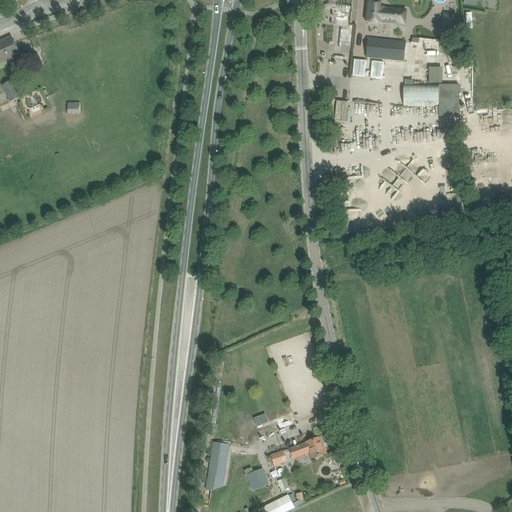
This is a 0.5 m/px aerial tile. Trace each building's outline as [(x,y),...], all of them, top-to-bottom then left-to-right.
[(366,22),(397,25),(398,11),(380,9),(381,2),(368,1),(366,22)] [(350,6),(337,4),(332,41),(336,42),(337,37),(342,37),(342,40),(351,42),(353,25),(348,24),(350,6)] [(444,13),(443,30),(453,31),(454,14),(444,13)] [(0,41),(0,63),(9,60),(11,64),(22,58),(12,36),(0,41)] [(368,38),(366,58),(404,62),(406,42),(368,38)] [(336,56),(336,64),(345,64),(345,56),(336,56)] [(430,68),(430,83),(442,83),(442,68),(430,68)] [(1,86),(10,103),(20,98),(12,81),(1,86)] [(439,85),(439,116),(459,116),(459,85),(439,85)] [(80,114),(80,103),(68,103),(68,114),(80,114)] [(256,426),(267,421),(263,413),(253,417),(256,426)] [(320,438),(311,441),(289,449),(293,459),(309,453),(312,459),(326,454),(320,438)] [(209,474),(206,488),(211,489),(223,485),(225,477),(230,443),(214,441),(209,474)] [(287,461),(284,451),(271,456),(275,466),(287,461)] [(251,469),(245,471),(252,492),(264,487),(258,471),(253,473),(251,469)] [(282,511),(276,501),(261,508),(263,511),(282,511)]
